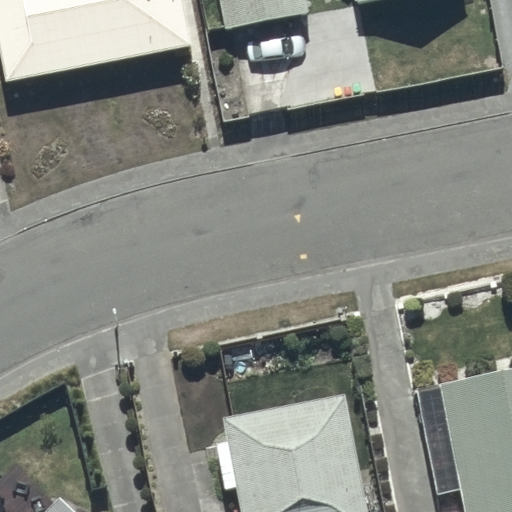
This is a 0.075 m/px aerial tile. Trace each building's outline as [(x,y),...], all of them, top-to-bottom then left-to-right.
[(191,59),(178,0),(0,0),(0,67),(5,94),(191,59)] [(306,23),(301,0),(217,0),(225,40),(306,23)] [(433,0),(354,0),(357,15),(433,0)] [(511,511),(511,382),(416,401),(435,506),(459,501),(460,511),(511,511)] [(364,511),(343,406),(222,430),(225,450),(215,452),(224,500),(234,498),(236,511),(364,511)]
